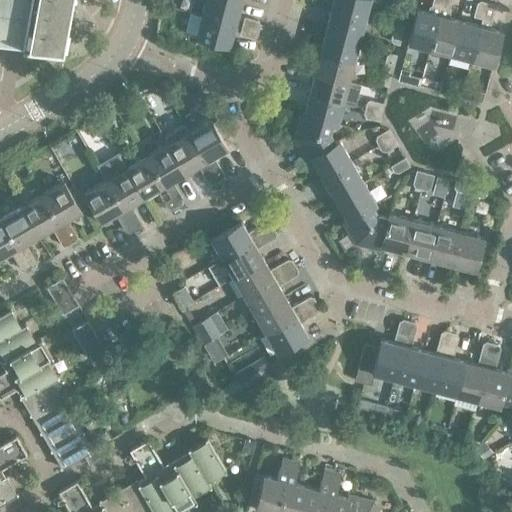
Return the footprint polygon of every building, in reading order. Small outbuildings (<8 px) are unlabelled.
[(29,0),(29,4),(70,11),(71,0),(29,0)] [(232,0),(204,0),(201,13),(235,22),(240,2),(232,0)] [(331,0),(330,7),(365,16),(368,0),(379,0),(381,0),(331,0)] [(432,0),(430,11),(416,8),(407,42),(429,47),(441,0),(432,0)] [(441,0),(429,47),(450,53),(459,19),(446,16),(450,0),(441,0)] [(484,0),(477,0),(476,1),(473,14),(482,16),(486,0),(484,0)] [(491,2),(486,0),(482,16),(490,19),(494,5),(491,2)] [(29,8),(26,23),(66,30),(69,15),(70,11),(29,4),(29,8)] [(324,30),(359,39),(365,16),(330,7),(324,30)] [(397,12),(394,25),(403,27),(407,12),(402,10),(397,12)] [(235,22),(201,13),(195,36),(229,45),(235,22)] [(245,16),(242,24),(258,29),(259,23),(257,19),(245,16)] [(459,19),(450,53),(471,58),(479,24),(459,19)] [(25,26),(22,47),(62,51),(66,34),(66,30),(26,23),(25,26)] [(256,34),(258,29),(242,24),(240,33),(253,36),(256,34)] [(471,58),(493,64),(501,30),(479,24),(471,58)] [(403,27),(394,25),(391,38),(393,42),(399,43),(403,27)] [(324,30),(318,53),(353,62),(359,39),(324,30)] [(347,82),(353,62),(318,53),(313,73),(347,82)] [(392,68),(396,54),(390,53),(386,55),(383,66),(392,68)] [(380,78),(382,81),(388,83),(392,68),(383,66),(380,78)] [(398,80),(407,82),(410,70),(401,67),(398,80)] [(313,73),(307,94),(342,103),(347,82),(313,73)] [(302,114),(332,122),(337,123),(342,103),(307,94),(303,112),(302,114)] [(366,100),(365,106),(381,110),(383,102),(370,98),(366,100)] [(381,110),(365,106),(363,112),(365,115),(379,119),(381,110)] [(306,158),(310,156),(310,155),(334,140),(329,132),(332,122),(302,114),(303,112),(299,111),(293,135),(306,158)] [(223,177),(224,173),(213,155),(228,146),(211,117),(188,130),(218,180),(223,177)] [(163,134),(168,142),(185,171),(198,164),(208,182),(212,183),(218,180),(188,130),(184,122),(163,134)] [(375,139),(378,144),(393,135),(389,127),(376,135),(375,139)] [(393,135),(378,144),(381,149),(385,150),(398,143),(393,135)] [(322,177),(351,160),(338,138),(334,140),(310,155),(310,156),(322,177)] [(181,201),(183,197),(172,179),(185,171),(168,142),(147,154),(176,204),(181,201)] [(147,154),(126,166),(144,195),(156,188),(167,206),(171,207),(176,204),(147,154)] [(410,164),(405,156),(390,165),(393,170),(398,172),(410,164)] [(322,177),(335,198),(364,181),(351,160),(322,177)] [(126,166),(106,178),(135,229),(140,226),(141,221),(130,203),(144,195),(126,166)] [(420,187),(425,170),(416,168),(413,181),(415,185),(420,187)] [(434,173),(425,170),(420,187),(426,188),(430,186),(434,173)] [(135,229),(106,178),(84,191),(101,220),(115,212),(126,230),(130,231),(135,229)] [(67,217),(81,209),(64,179),(42,192),(71,242),(76,239),(77,235),(67,217)] [(469,192),(472,183),(456,179),(454,185),(456,189),(469,192)] [(335,198),(346,217),(348,219),(372,205),(376,202),(364,181),(335,198)] [(487,187),(472,183),(469,192),(482,195),(485,193),(487,187)] [(71,242),(42,192),(21,204),(38,234),(51,226),(62,244),(66,245),(71,242)] [(0,216),(30,267),(35,264),(36,259),(26,241),(38,234),(21,204),(0,216)] [(380,248),(381,244),(380,243),(388,216),(377,213),(372,205),(348,219),(346,217),(342,220),(355,242),(380,248)] [(381,244),(405,250),(413,217),(389,211),(388,216),(380,243),(381,244)] [(0,216),(0,256),(10,250),(21,269),(25,270),(30,267),(0,216)] [(405,250),(429,256),(437,224),(413,217),(405,250)] [(211,237),(222,257),(273,227),(270,222),(266,221),(248,231),(241,219),(211,237)] [(429,256),(452,262),(460,230),(437,224),(429,256)] [(222,257),(233,275),(263,258),(257,246),(275,236),(276,232),(273,227),(222,257)] [(460,230),(452,262),(475,268),(484,236),(460,230)] [(233,275),(244,295),(295,265),(292,260),(287,259),(270,269),(263,258),(233,275)] [(244,295),(255,313),(285,296),(278,285),(296,274),(298,270),(295,265),(244,295)] [(62,276),(46,286),(62,313),(78,303),(62,276)] [(255,313),(266,331),(316,302),(313,297),(309,295),(291,306),(285,296),(255,313)] [(277,351),(298,339),(308,333),(300,321),(318,311),(319,307),(316,302),(266,331),(277,351)] [(0,337),(21,325),(20,324),(10,307),(0,312),(0,337)] [(373,372),(393,377),(408,319),(402,318),(398,320),(393,340),(380,337),(378,346),(364,343),(354,379),(370,383),(373,372)] [(87,355),(103,346),(87,319),(71,328),(87,355)] [(393,377),(414,383),(423,348),(411,345),(416,325),(414,321),(408,319),(393,377)] [(10,356),(9,354),(35,339),(25,321),(20,324),(21,325),(0,337),(0,350),(5,359),(10,356)] [(414,383),(435,388),(450,330),(444,329),(441,331),(436,351),(423,348),(414,383)] [(435,388),(457,394),(465,359),(453,356),(458,336),(456,332),(450,330),(435,388)] [(217,335),(203,343),(208,350),(221,342),(217,335)] [(10,356),(15,364),(21,374),(47,359),(52,356),(40,336),(35,339),(9,354),(10,356)] [(457,394),(478,399),(492,341),(486,339),(483,341),(478,362),(465,359),(457,394)] [(500,400),(508,370),(496,366),(501,346),(498,342),(492,341),(478,399),(498,404),(500,400)] [(47,359),(21,374),(16,377),(20,384),(25,392),(26,394),(52,379),(57,376),(47,359)] [(16,377),(21,374),(15,364),(0,372),(0,396),(20,384),(16,377)] [(510,402),(511,406),(511,367),(508,367),(508,370),(500,400),(510,402)] [(20,395),(31,414),(62,396),(52,379),(26,394),(25,392),(20,395)] [(94,449),(93,448),(62,396),(31,414),(62,467),(83,455),(94,449)] [(383,417),(386,404),(360,397),(356,409),(383,417)] [(16,435),(0,444),(0,468),(27,453),(16,435)] [(245,436),(241,451),(252,453),(256,439),(245,436)] [(129,448),(147,478),(156,473),(159,477),(168,472),(148,437),(129,448)] [(193,452),(208,478),(226,468),(207,437),(187,448),(190,453),(193,452)] [(97,445),(93,448),(94,449),(83,455),(88,463),(103,455),(97,445)] [(172,464),(175,468),(177,467),(193,494),(201,489),(211,483),(208,478),(193,452),(190,453),(172,464)] [(255,507),(273,511),(275,511),(290,459),(282,457),(277,477),(263,473),(262,477),(255,506),(255,507)] [(298,511),(305,484),(293,481),(299,461),(290,459),(275,511),(298,511)] [(168,472),(159,477),(175,505),(174,505),(176,510),(196,499),(193,494),(177,467),(175,468),(168,472)] [(321,511),(331,470),(323,468),(318,488),(305,484),(298,511),(321,511)] [(321,511),(342,511),(345,501),(346,495),(335,492),(340,473),(331,470),(321,511)] [(138,484),(154,511),(162,511),(174,505),(175,505),(159,477),(156,473),(147,478),(140,483),(138,484)] [(0,478),(0,504),(18,495),(6,475),(2,477),(0,478)] [(255,506),(262,477),(254,475),(251,489),(247,504),(255,506)] [(137,477),(118,489),(131,511),(151,511),(154,511),(138,484),(140,483),(137,477)] [(77,479),(68,485),(58,490),(71,511),(89,511),(94,509),(77,479)] [(99,500),(102,505),(104,504),(109,511),(131,511),(118,489),(99,500)] [(342,511),(379,511),(372,499),(347,492),(346,495),(345,501),(342,511)]
